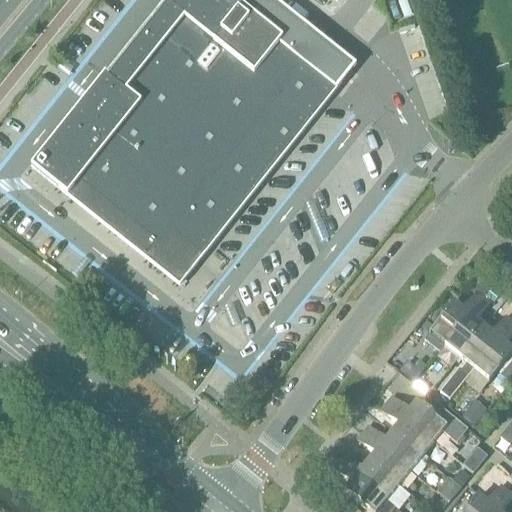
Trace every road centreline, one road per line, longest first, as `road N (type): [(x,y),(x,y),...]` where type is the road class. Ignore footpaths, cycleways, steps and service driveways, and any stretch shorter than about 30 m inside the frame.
road 1 (residential): [(220,510),(369,306),(452,210)]
road 2 (secondary): [(220,510),(0,337)]
